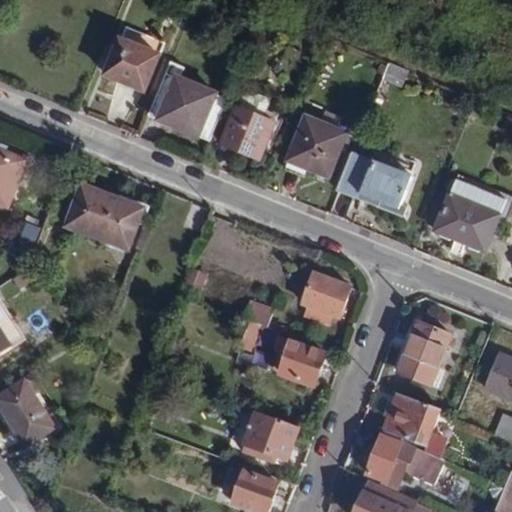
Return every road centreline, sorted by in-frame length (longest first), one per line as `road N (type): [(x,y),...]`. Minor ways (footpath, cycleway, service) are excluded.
road 1 (residential): [(399,270),(0,104)]
road 2 (residential): [(315,511),(399,270)]
road 3 (residential): [(399,270),(511,316)]
